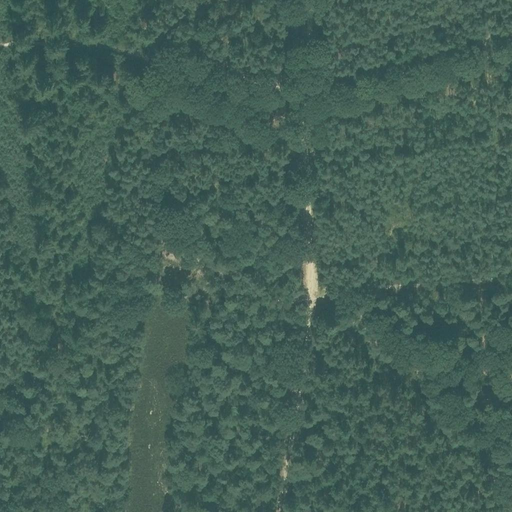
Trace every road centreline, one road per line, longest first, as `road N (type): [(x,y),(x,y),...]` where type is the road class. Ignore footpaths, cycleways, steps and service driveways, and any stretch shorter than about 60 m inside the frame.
road 1 (track): [(0,43),(47,43),(301,82)]
road 2 (track): [(311,296),(277,511)]
road 3 (track): [(511,33),(301,82)]
road 4 (track): [(301,82),(311,296)]
road 5 (track): [(511,279),(311,296)]
